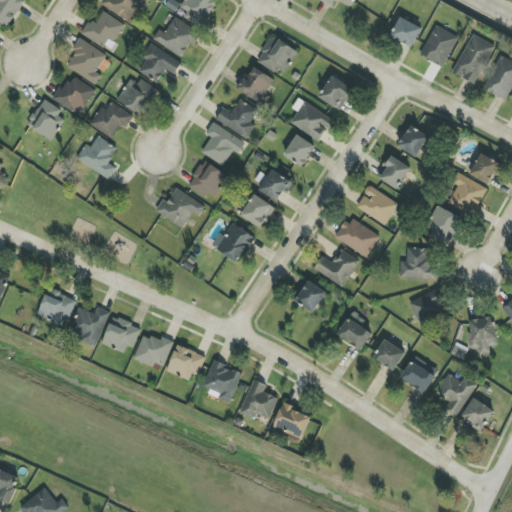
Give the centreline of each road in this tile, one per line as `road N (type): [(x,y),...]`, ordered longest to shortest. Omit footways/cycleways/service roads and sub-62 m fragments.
road 1 (residential): [(492,493),(281,358),(0,230)]
road 2 (residential): [(395,80),(232,332)]
road 3 (residential): [(511,138),(255,0)]
road 4 (residential): [(255,0),(158,149)]
